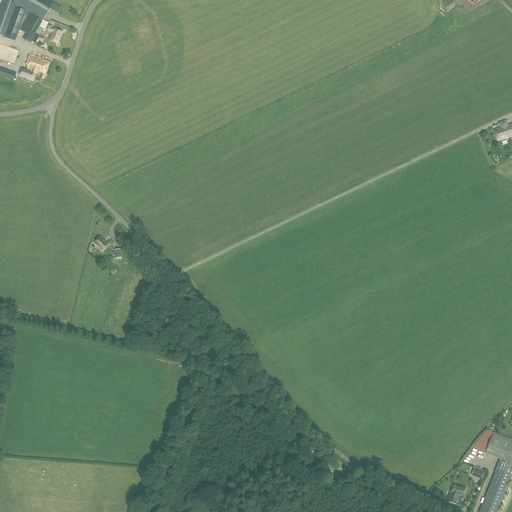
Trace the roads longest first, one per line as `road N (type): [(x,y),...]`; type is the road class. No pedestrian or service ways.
road 1 (unclassified): [(444,511),(350,461),(307,426),(56,157),(49,104)]
road 2 (track): [(216,361),(247,375),(290,435),(336,474),(417,511)]
road 3 (track): [(216,361),(165,511)]
